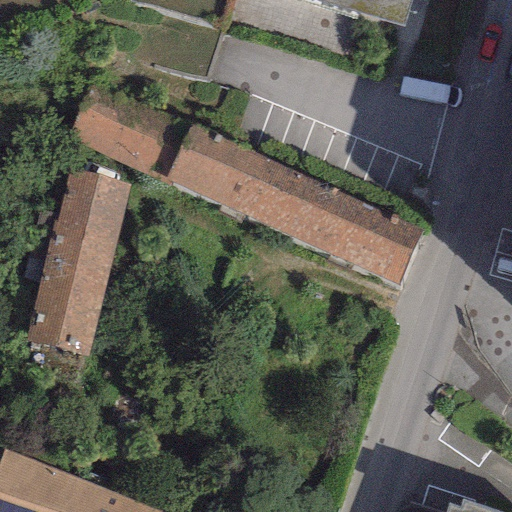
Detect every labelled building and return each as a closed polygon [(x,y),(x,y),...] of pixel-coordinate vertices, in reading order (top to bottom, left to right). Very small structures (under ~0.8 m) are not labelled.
[(300,0),(402,29),(410,0),(300,0)] [(167,188),(170,182),(164,180),(187,129),(89,83),(62,140),(167,188)] [(419,230),(189,125),(187,129),(164,180),(170,182),(394,285),(419,230)] [(129,186),(67,170),(23,341),(85,357),(129,186)] [(161,511),(2,452),(0,454),(0,511),(161,511)] [(496,511),(459,500),(457,508),(446,504),(443,511),(496,511)]
